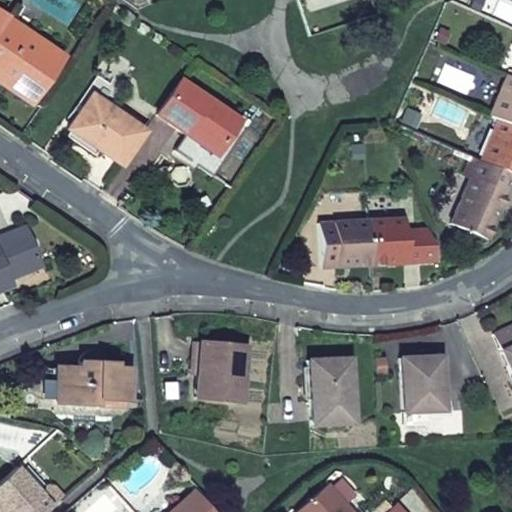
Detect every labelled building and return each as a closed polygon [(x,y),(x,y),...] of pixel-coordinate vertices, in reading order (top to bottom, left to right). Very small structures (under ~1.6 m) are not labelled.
[(62,58),(0,14),(0,75),(8,81),(4,87),(28,103),(62,58)] [(511,76),(507,74),(488,115),(497,120),(511,126),(511,76)] [(0,75),(0,84),(4,87),(8,81),(0,75)] [(237,121),(179,81),(155,115),(183,135),(187,129),(217,150),(237,121)] [(65,129),(119,166),(143,132),(90,94),(65,129)] [(511,126),(497,120),(479,161),(511,175),(511,126)] [(245,127),(237,121),(217,150),(226,156),(245,127)] [(187,129),(183,135),(213,155),(217,150),(187,129)] [(213,155),(183,135),(171,153),(210,179),(226,156),(217,150),(213,155)] [(511,175),(479,161),(470,156),(461,176),(468,179),(448,223),(484,240),(511,175)] [(437,261),(426,229),(402,230),(401,217),(367,219),(369,263),(437,261)] [(369,263),(367,219),(315,222),(318,265),(369,263)] [(0,289),(9,286),(7,280),(38,267),(23,228),(0,236),(0,289)] [(511,325),(492,335),(511,379),(511,325)] [(192,343),(191,365),(198,365),(197,374),(194,397),(238,402),(244,348),(192,343)] [(440,356),(399,357),(401,412),(443,411),(440,356)] [(348,359),(307,361),(309,425),(351,423),(348,359)] [(79,368),(57,368),(55,404),(96,405),(96,400),(126,401),(126,368),(113,368),(114,363),(79,362),(79,368)] [(198,365),(191,365),(190,374),(197,374),(198,365)] [(40,511),(49,505),(14,468),(0,480),(0,511),(40,511)] [(295,511),(349,511),(326,485),(295,511)] [(211,511),(194,492),(169,511),(211,511)] [(402,511),(395,503),(391,507),(395,511),(402,511)]
